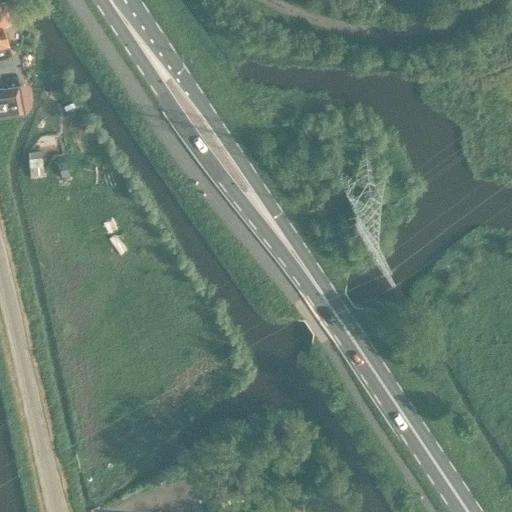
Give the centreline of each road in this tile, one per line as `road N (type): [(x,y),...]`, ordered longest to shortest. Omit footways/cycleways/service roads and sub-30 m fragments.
road 1 (primary): [(467,511),(117,0)]
road 2 (unclassified): [(54,511),(0,279)]
